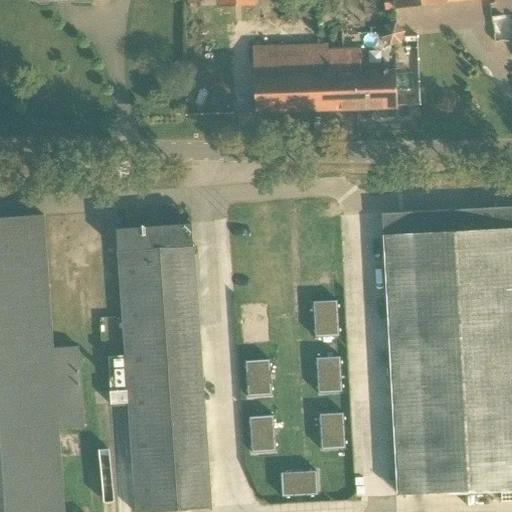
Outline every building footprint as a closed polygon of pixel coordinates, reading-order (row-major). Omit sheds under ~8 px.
[(394,0),(395,9),(467,0),(394,0)] [(407,29),(389,21),(381,39),(399,47),(407,29)] [(397,108),(397,105),(396,70),(361,71),(360,49),(328,50),(328,44),(252,47),(255,113),(397,108)] [(511,207),(382,214),(383,236),(384,236),(398,495),(511,489),(511,207)] [(45,235),(43,215),(0,218),(0,511),(65,511),(59,430),(85,428),(79,346),(53,348),(45,235)] [(191,224),(118,230),(116,230),(125,356),(108,357),(110,392),(127,391),(135,511),(165,511),(211,509),(193,245),(191,224)] [(338,302),(314,303),(316,339),(340,338),(338,302)] [(267,304),(241,305),(243,344),(269,342),(267,304)] [(341,358),(318,360),(320,395),(343,394),(341,358)] [(271,362),(249,363),(250,397),(273,396),(271,362)] [(344,415),(321,416),(322,450),(346,449),(344,415)] [(274,417),(250,419),(254,454),(276,452),(274,417)] [(317,473),(282,475),(283,499),(318,497),(317,473)]
